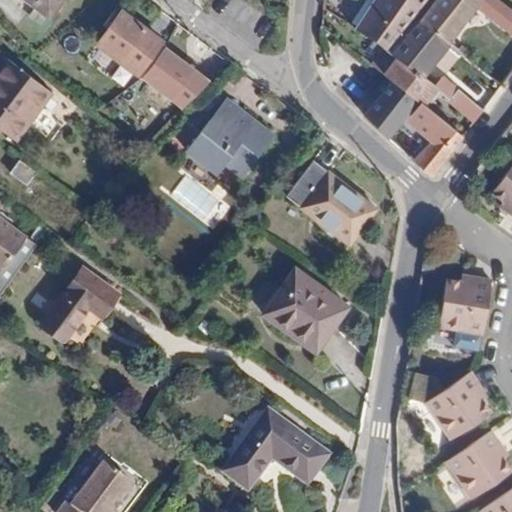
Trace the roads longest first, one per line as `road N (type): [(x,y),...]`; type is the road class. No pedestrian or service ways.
road 1 (residential): [(368,511),(414,231),(428,196)]
road 2 (residential): [(428,196),(337,122),(304,72)]
road 3 (residential): [(165,0),(266,68),(304,72)]
road 4 (residential): [(428,196),(455,176),(511,95)]
